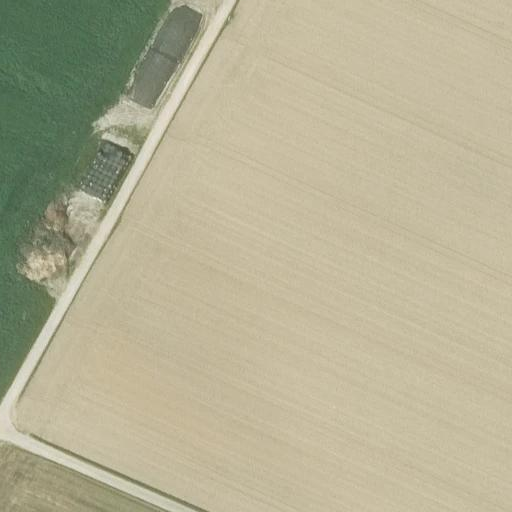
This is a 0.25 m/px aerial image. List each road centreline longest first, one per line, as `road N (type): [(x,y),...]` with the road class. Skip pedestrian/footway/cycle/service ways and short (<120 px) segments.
road 1 (track): [(230,0),(0,418)]
road 2 (track): [(0,431),(172,511)]
